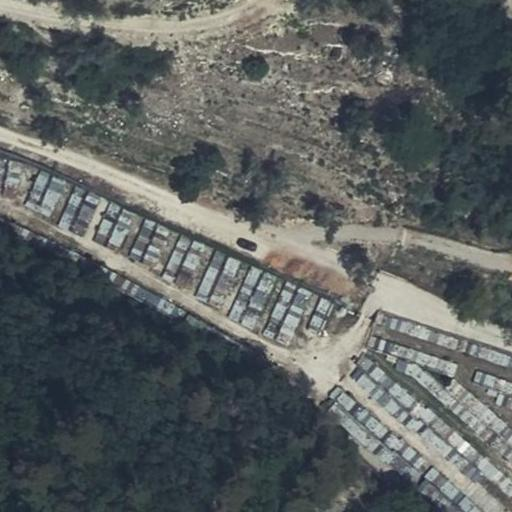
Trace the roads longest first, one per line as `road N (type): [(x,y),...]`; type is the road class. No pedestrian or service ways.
road 1 (track): [(0,137),(286,235),(378,280)]
road 2 (track): [(264,0),(236,19),(193,25),(0,2)]
road 3 (unclassified): [(378,280),(412,302),(511,337)]
